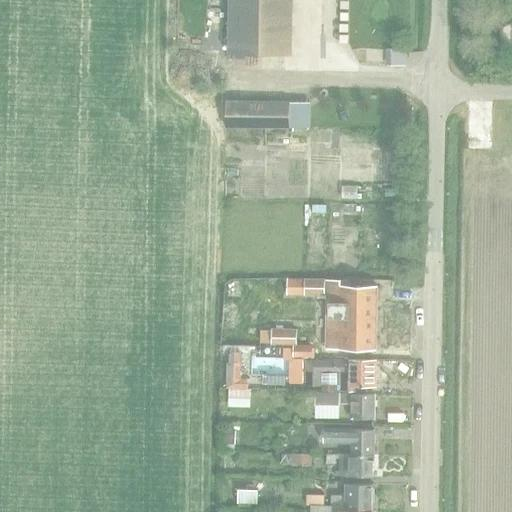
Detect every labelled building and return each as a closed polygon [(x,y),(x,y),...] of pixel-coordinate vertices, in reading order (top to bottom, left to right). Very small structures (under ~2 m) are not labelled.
[(291,51),(292,0),(231,0),(230,50),(291,51)] [(405,50),(390,49),(390,65),(404,65),(405,50)] [(313,104),(289,103),(289,100),(225,98),(225,123),(312,126),(313,104)] [(327,281),(306,280),(305,296),(327,296),(327,281)] [(340,281),(327,281),(327,296),(327,300),(328,300),(327,348),(339,348),(376,348),(377,286),(340,285),(340,281)] [(255,325),(255,286),(234,286),(234,326),(246,326),(246,325),(255,325)] [(246,344),(246,327),(232,328),(232,344),(246,344)] [(271,329),(271,344),(296,344),(296,330),(271,329)] [(226,362),(225,388),(247,388),(248,378),(246,378),(246,375),(241,375),(241,365),(248,365),(248,353),(250,353),(250,346),(223,346),(223,362),(226,362)] [(349,360),(311,359),(311,348),(293,348),(292,358),(289,358),(289,383),(303,383),(303,385),(321,386),(321,389),(357,391),(358,384),(375,384),(376,360),(349,359),(349,360)] [(286,376),(264,375),(264,384),(286,385),(286,376)] [(228,406),(249,407),(250,389),(228,389),(228,406)] [(375,393),(316,391),(315,405),(339,405),(339,402),(353,403),(352,417),(374,418),(375,393)] [(351,453),(373,454),(374,429),(325,428),(324,441),(351,442),(351,453)] [(235,444),(235,430),(226,430),(225,451),(234,451),(234,444),(235,444)] [(317,451),(317,438),(287,439),(287,451),(317,451)] [(311,454),(291,453),(291,465),(311,466),(311,454)] [(373,454),(351,453),(327,453),(327,462),(336,463),(336,457),(340,457),(340,475),(373,476),(373,454)] [(241,474),(240,487),(262,488),(263,475),(241,474)] [(328,489),(328,480),(310,480),(309,488),(328,489)] [(344,510),(372,510),(373,483),(345,483),(345,494),(330,494),(330,505),(345,505),(344,510)] [(237,489),(237,502),(257,503),(257,490),(237,489)] [(306,505),(310,505),(324,505),(325,495),(306,494),(306,505)]
